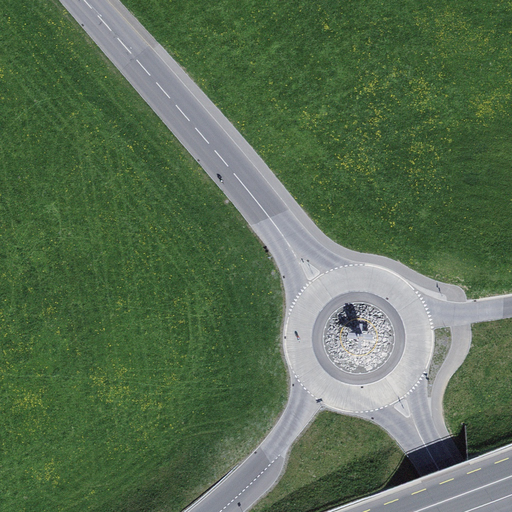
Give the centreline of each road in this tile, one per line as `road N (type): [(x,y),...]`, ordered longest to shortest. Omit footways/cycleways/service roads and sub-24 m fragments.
road 1 (tertiary): [(332,289),(208,130),(86,0)]
road 2 (secondary): [(319,377),(267,455),(208,511)]
road 3 (tertiary): [(467,511),(389,387)]
